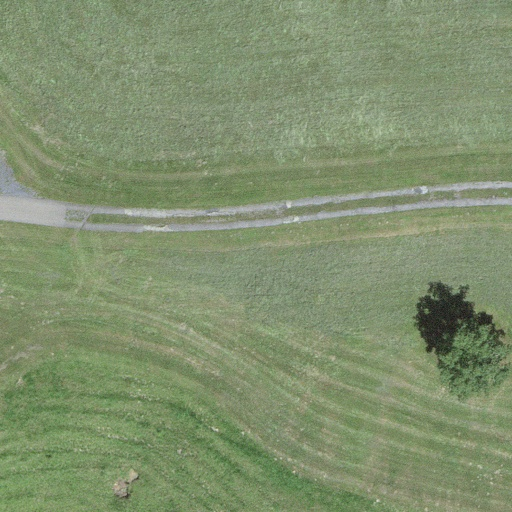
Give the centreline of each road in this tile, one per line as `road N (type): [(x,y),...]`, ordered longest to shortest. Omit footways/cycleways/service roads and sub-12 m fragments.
road 1 (track): [(0,213),(159,226),(511,200)]
road 2 (track): [(5,213),(339,0)]
